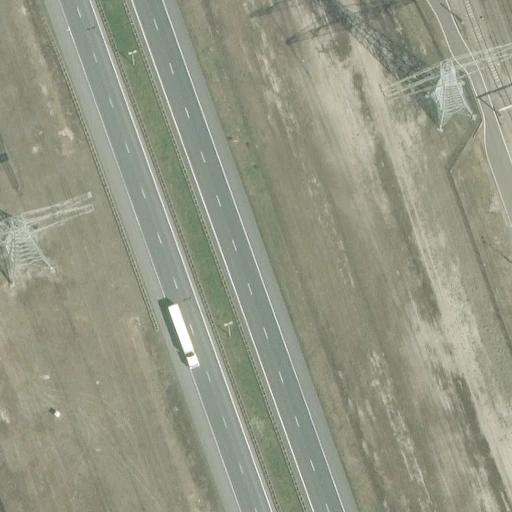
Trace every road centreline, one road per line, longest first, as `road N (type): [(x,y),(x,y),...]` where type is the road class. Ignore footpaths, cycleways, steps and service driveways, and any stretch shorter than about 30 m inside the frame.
road 1 (trunk): [(328,511),(146,0)]
road 2 (trunk): [(73,0),(255,511)]
